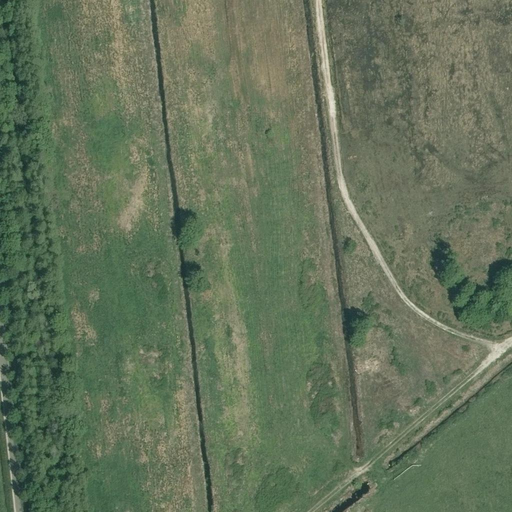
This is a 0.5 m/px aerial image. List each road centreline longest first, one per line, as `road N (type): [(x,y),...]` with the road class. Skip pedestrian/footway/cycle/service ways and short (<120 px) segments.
road 1 (track): [(511,342),(453,331),(398,293),(346,194),(318,0)]
road 2 (track): [(511,343),(318,511)]
road 3 (tertiary): [(19,511),(0,340)]
